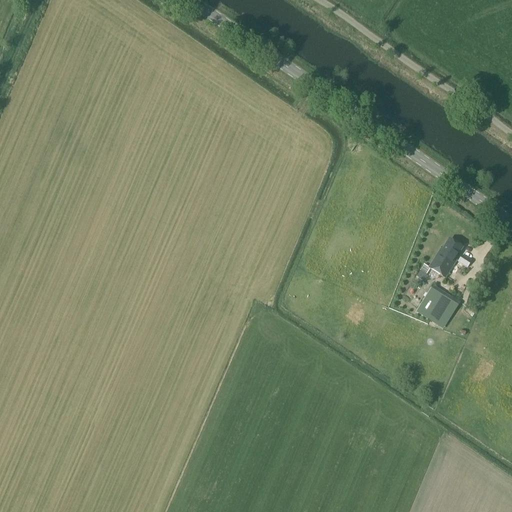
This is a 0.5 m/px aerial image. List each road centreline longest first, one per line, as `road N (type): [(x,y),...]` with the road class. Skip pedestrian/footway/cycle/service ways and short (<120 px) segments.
road 1 (secondary): [(511,223),(188,0)]
road 2 (unclassified): [(511,134),(317,0)]
